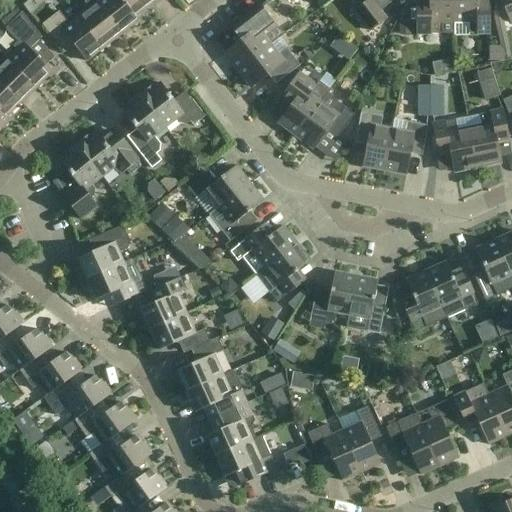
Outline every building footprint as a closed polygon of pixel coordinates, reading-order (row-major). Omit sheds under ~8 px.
[(84,0),(85,4),(89,9),(79,16),(104,48),(121,35),(93,0),(84,0)] [(121,0),(93,0),(121,35),(139,21),(136,17),(135,18),(121,0)] [(121,0),(135,18),(136,17),(152,4),(148,0),(121,0)] [(358,0),(358,1),(361,6),(354,12),(370,32),(388,18),(381,10),(394,0),(393,0),(358,0)] [(417,0),(418,34),(442,34),(441,23),(454,23),(453,0),(417,0)] [(453,0),(454,23),(466,23),(466,34),(490,34),(489,3),(488,3),(488,4),(489,4),(489,8),(477,8),(477,0),(453,0)] [(511,0),(500,0),(511,24),(511,23),(511,0)] [(238,71),(270,46),(282,36),(261,8),(233,29),(241,40),(224,53),(238,71)] [(42,24),(48,32),(64,53),(74,46),(87,62),(104,48),(79,16),(69,24),(59,11),(42,24)] [(8,59),(36,88),(52,73),(46,66),(54,57),(38,41),(42,38),(23,12),(5,29),(18,42),(13,47),(17,51),(8,59)] [(270,46),(238,71),(251,88),(272,72),(279,82),(300,66),(285,47),(276,54),(270,46)] [(0,82),(21,104),(36,88),(8,59),(0,67),(0,82)] [(456,73),(451,59),(437,63),(441,77),(456,73)] [(299,74),(281,98),(291,106),(278,123),(296,136),(320,104),(310,96),(317,87),(299,74)] [(0,112),(6,119),(6,118),(21,104),(0,82),(0,112)] [(151,87),(140,96),(165,129),(176,120),(179,124),(186,125),(190,122),(193,126),(205,117),(189,97),(178,106),(160,84),(153,89),(151,87)] [(165,129),(140,96),(129,105),(130,106),(123,112),(141,135),(131,143),(151,169),(161,161),(156,154),(160,152),(160,145),(154,137),(165,129)] [(511,96),(502,101),(511,121),(511,96)] [(320,104),(296,136),(314,149),(329,129),(339,136),(354,115),(337,102),(330,111),(320,104)] [(501,163),(497,143),(509,140),(502,110),(467,117),(478,168),(501,163)] [(0,131),(10,122),(6,118),(6,119),(0,112),(0,131)] [(363,166),(384,170),(392,131),(380,128),(382,117),(361,113),(356,138),(368,141),(363,166)] [(454,173),(478,168),(467,117),(432,125),(438,155),(450,153),(454,173)] [(392,131),(384,170),(406,175),(411,149),(423,151),(428,126),(407,122),(404,133),(392,131)] [(88,136),(77,145),(102,178),(113,169),(116,173),(123,174),(126,171),(130,175),(140,168),(124,148),(115,155),(97,133),(89,138),(88,136)] [(102,178),(77,145),(66,154),(67,156),(60,161),(78,184),(62,196),(81,221),(97,209),(90,199),(94,197),(94,190),(91,186),(102,178)] [(218,208),(250,184),(236,166),(216,182),(208,172),(188,188),(196,199),(205,191),(218,208)] [(250,184),(218,208),(231,224),(222,232),(230,242),(250,226),(243,217),(263,201),(250,184)] [(78,259),(87,280),(123,263),(118,252),(127,248),(130,242),(122,226),(96,238),(101,249),(78,259)] [(283,226),(272,235),(264,226),(230,252),(238,262),(242,258),(256,275),(296,244),(283,226)] [(511,232),(495,240),(511,276),(511,232)] [(511,276),(495,240),(475,249),(486,273),(475,278),(485,301),(497,296),(495,290),(498,288),(502,284),(501,281),(511,276)] [(277,302),(297,286),(304,281),(297,272),(310,261),(296,244),(256,275),(277,302)] [(133,259),(123,263),(87,280),(96,300),(104,297),(109,308),(147,291),(133,259)] [(446,262),(426,272),(447,319),(478,305),(463,270),(452,275),(446,262)] [(400,297),(405,309),(416,333),(447,319),(426,272),(405,281),(411,293),(400,297)] [(348,316),(356,277),(334,273),(329,298),(315,295),(309,327),(323,330),(325,323),(334,325),(336,313),(348,316)] [(378,281),(356,277),(348,316),(346,328),(379,335),(384,309),(373,306),(378,281)] [(150,330),(186,314),(177,293),(186,289),(181,278),(158,288),(163,299),(140,309),(150,330)] [(0,340),(12,332),(21,325),(19,323),(21,321),(16,314),(14,315),(7,306),(0,310),(0,340)] [(186,314),(150,330),(159,351),(182,340),(187,352),(195,349),(210,342),(204,330),(195,334),(186,314)] [(41,355),(50,349),(48,346),(51,345),(45,337),(43,339),(36,329),(19,342),(12,332),(0,340),(0,362),(3,367),(12,361),(19,371),(41,355)] [(408,336),(386,338),(388,359),(410,357),(408,336)] [(195,349),(200,361),(177,371),(186,392),(223,375),(214,355),(223,351),(217,338),(210,342),(195,349)] [(41,355),(19,371),(27,381),(35,376),(48,394),(71,379),(80,372),(78,370),(80,368),(75,361),(73,362),(66,353),(48,365),(41,355)] [(208,421),(224,414),(255,400),(255,397),(253,393),(244,397),(241,391),(241,386),(235,374),(231,371),(223,375),(186,392),(196,412),(203,409),(208,421)] [(488,395),(507,437),(511,434),(511,371),(502,376),(507,387),(488,395)] [(96,405),(109,396),(107,393),(109,392),(104,384),(102,386),(95,376),(78,389),(71,379),(48,394),(44,397),(56,414),(69,405),(78,418),(96,405)] [(467,428),(478,423),(488,445),(507,437),(488,395),(478,399),(474,391),(472,389),(453,397),(467,428)] [(255,422),(252,416),(249,409),(257,405),(255,400),(224,414),(208,421),(214,433),(206,436),(216,457),(252,440),(252,439),(256,438),(251,427),(255,422)] [(421,425),(439,467),(459,458),(446,429),(457,425),(446,401),(427,409),(432,420),(422,425),(421,425)] [(111,439),(134,422),(132,419),(135,418),(129,411),(127,412),(120,403),(103,415),(96,405),(78,418),(74,421),(86,437),(94,431),(103,444),(111,439)] [(342,431),(361,473),(380,464),(367,435),(378,430),(368,407),(356,412),(361,423),(342,431)] [(417,414),(405,419),(386,428),(396,451),(407,447),(420,475),(439,467),(421,425),(422,425),(417,414)] [(74,423),(67,428),(71,434),(78,429),(74,423)] [(342,481),(361,473),(342,431),(333,435),(328,424),(307,434),(318,457),(329,453),(342,481)] [(387,435),(377,438),(381,454),(392,451),(387,435)] [(134,467),(150,456),(148,453),(150,452),(145,444),(142,446),(135,436),(118,449),(111,439),(103,444),(89,454),(103,473),(111,467),(118,478),(134,467)] [(252,440),(216,457),(225,477),(248,467),(253,478),(276,468),(261,436),(252,440)] [(126,502),(133,511),(141,506),(165,490),(163,487),(165,485),(160,478),(158,480),(151,470),(141,477),(134,467),(118,478),(104,488),(115,504),(121,505),(126,502)] [(511,511),(511,500),(493,509),(494,511),(511,511)]
